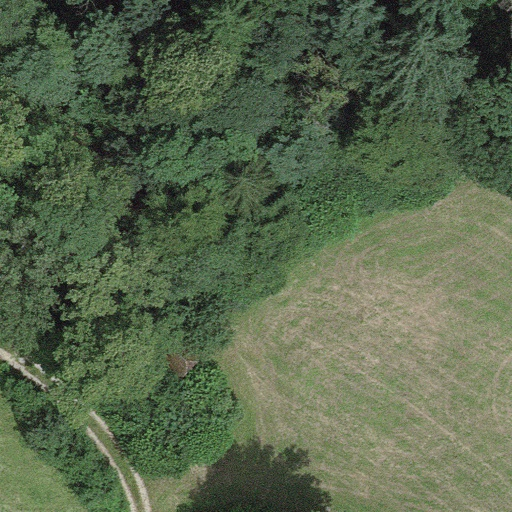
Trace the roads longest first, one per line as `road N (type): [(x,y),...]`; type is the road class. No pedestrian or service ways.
road 1 (track): [(0,345),(38,375),(122,475),(137,511)]
road 2 (track): [(137,510),(228,476),(289,475)]
road 3 (track): [(0,89),(68,113),(124,153)]
